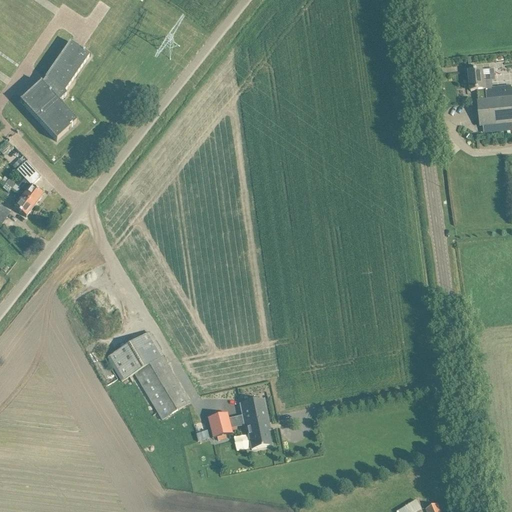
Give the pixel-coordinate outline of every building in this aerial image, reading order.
[(43,83),(42,84),(41,83),(20,102),(56,142),(77,123),(59,103),(67,95),(65,93),(89,57),(90,57),(91,57),(70,42),(45,79),(43,83)] [(511,123),(511,98),(511,99),(511,87),(493,89),(492,81),(484,82),(483,71),(469,72),(471,92),(479,91),(480,97),(478,97),(478,102),(480,127),(511,123)] [(9,144),(1,151),(0,152),(4,156),(5,155),(13,148),(9,144)] [(31,187),(41,179),(26,163),(17,172),(25,180),(31,187)] [(21,190),(17,194),(34,207),(43,196),(31,187),(25,180),(19,188),(21,190)] [(11,189),(15,185),(9,181),(6,185),(11,189)] [(8,194),(11,189),(6,185),(2,189),(8,194)] [(26,218),(34,207),(17,194),(14,198),(19,202),(14,209),(19,213),(19,214),(20,215),(21,214),(26,218)] [(0,223),(2,225),(10,214),(0,205),(0,223)] [(190,404),(163,357),(149,333),(107,358),(121,382),(134,374),(162,421),(190,404)] [(242,417),(229,420),(231,430),(244,427),(245,430),(247,430),(251,451),(271,447),(267,426),(269,425),(264,400),(240,405),(242,417)] [(134,419),(134,415),(133,413),(132,410),(130,408),(128,406),(125,405),(122,404),(119,403),(116,403),(113,404),(111,406),(109,407),(107,409),(105,411),(104,414),(103,417),(103,420),(104,423),(106,426),(107,429),(109,431),(112,433),(115,434),(118,434),(121,434),(124,433),(127,432),(129,430),(131,428),(133,425),(134,422),(134,419)] [(227,414),(207,419),(212,439),(232,434),(231,430),(229,420),(227,414)] [(207,432),(196,436),(198,442),(209,438),(207,432)] [(418,511),(422,510),(416,501),(398,511),(418,511)]
